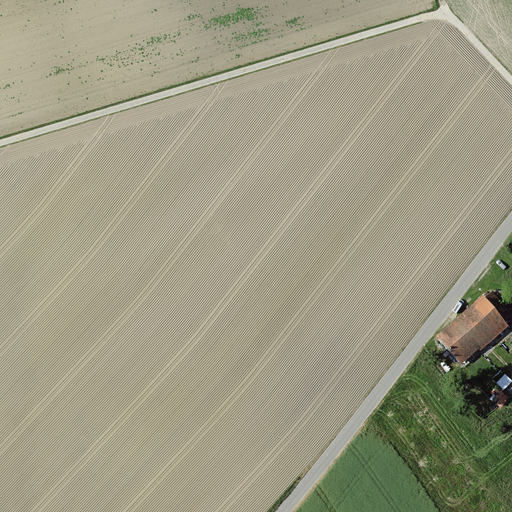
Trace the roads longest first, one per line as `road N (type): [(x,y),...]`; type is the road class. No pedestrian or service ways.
road 1 (track): [(511,78),(457,21),(441,15),(0,144)]
road 2 (tertiary): [(282,511),(511,221)]
